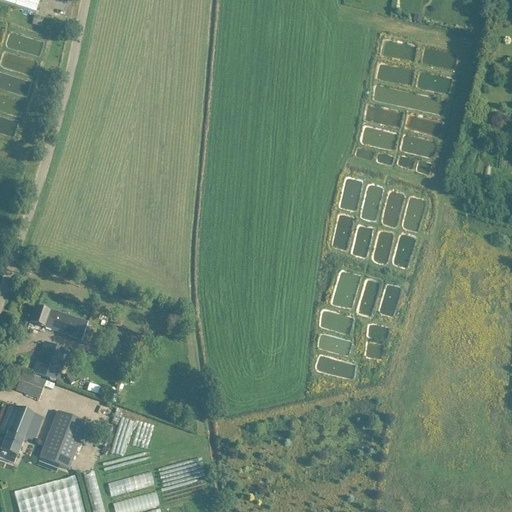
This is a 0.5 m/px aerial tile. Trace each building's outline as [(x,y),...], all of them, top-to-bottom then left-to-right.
[(40,0),(0,0),(0,2),(36,14),(40,0)] [(88,323),(64,315),(54,312),(54,314),(34,307),(29,323),(41,327),(53,331),(82,341),(88,323)] [(142,338),(115,328),(109,346),(136,355),(142,338)] [(69,352),(53,347),(44,343),(33,373),(42,377),(58,383),(69,352)] [(46,383),(32,377),(23,374),(16,391),(39,400),(46,383)] [(1,452),(0,453),(0,459),(14,465),(16,458),(17,458),(25,438),(34,442),(43,418),(19,409),(10,405),(0,430),(0,433),(7,436),(1,452)] [(70,471),(87,425),(57,413),(39,459),(70,471)] [(149,473),(109,484),(116,511),(142,511),(159,507),(149,473)]
